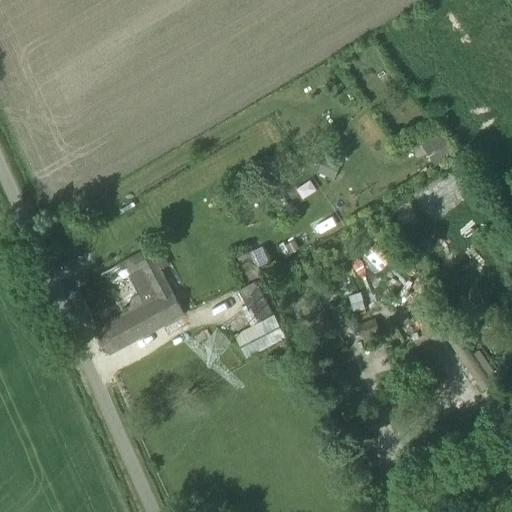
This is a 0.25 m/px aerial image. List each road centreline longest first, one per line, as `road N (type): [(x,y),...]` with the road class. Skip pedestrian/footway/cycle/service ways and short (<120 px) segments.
road 1 (unclassified): [(172,511),(0,141)]
road 2 (unclassified): [(396,511),(511,438)]
